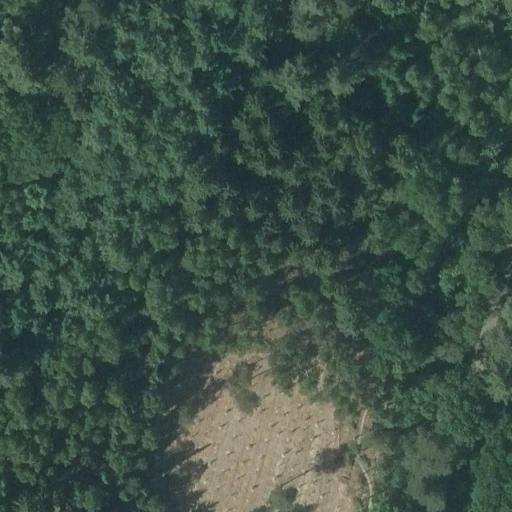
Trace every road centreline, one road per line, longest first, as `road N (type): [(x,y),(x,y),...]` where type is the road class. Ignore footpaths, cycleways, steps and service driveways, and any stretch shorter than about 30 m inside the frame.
road 1 (track): [(163,511),(162,404),(188,327),(233,267),(341,155),(384,133),(449,117)]
road 2 (unclassified): [(431,511),(511,245)]
